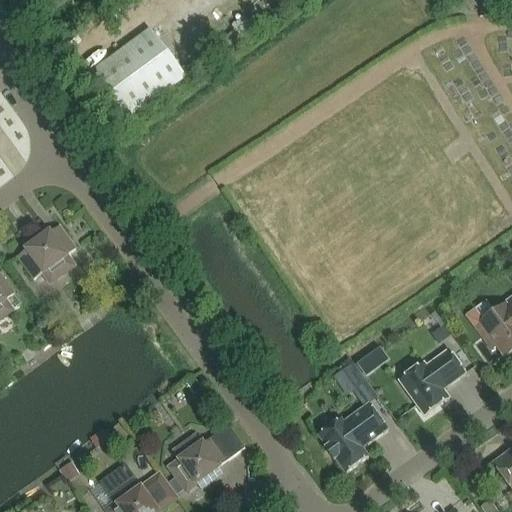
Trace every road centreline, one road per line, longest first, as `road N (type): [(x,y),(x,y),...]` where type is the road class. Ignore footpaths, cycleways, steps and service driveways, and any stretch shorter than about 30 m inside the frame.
road 1 (residential): [(291,478),(59,161)]
road 2 (residential): [(349,511),(511,393)]
